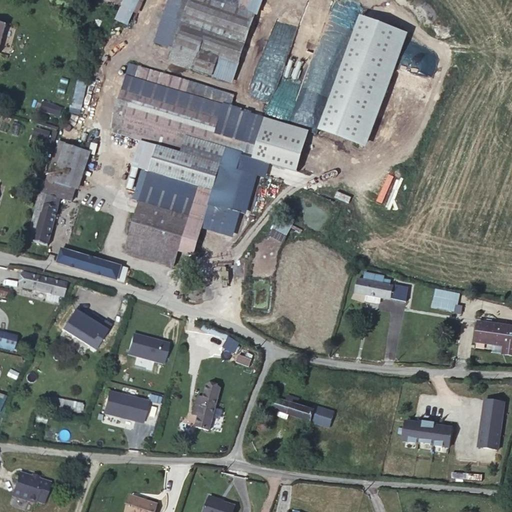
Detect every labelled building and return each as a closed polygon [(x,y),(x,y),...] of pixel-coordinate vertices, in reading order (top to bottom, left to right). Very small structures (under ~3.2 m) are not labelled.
[(139,0),(124,0),(116,19),(128,25),(139,0)] [(231,82),(254,15),(209,0),(170,0),(156,42),(174,48),(170,61),(231,82)] [(209,0),(254,15),(259,0),(209,0)] [(354,11),(318,128),(367,144),(404,27),(354,11)] [(311,92),(330,49),(317,44),(298,87),(311,92)] [(227,117),(234,95),(142,68),(138,80),(126,77),(115,115),(112,132),(131,138),(133,133),(159,141),(158,145),(183,153),(188,137),(228,148),(240,152),(248,124),(227,117)] [(77,78),(68,111),(79,114),(88,81),(77,78)] [(262,88),(257,109),(289,117),(294,96),(262,88)] [(49,132),(35,128),(30,142),(45,146),(49,132)] [(215,191),(228,148),(188,137),(183,153),(182,154),(158,146),(150,172),(215,191)] [(90,152),(58,143),(47,180),(79,189),(90,152)] [(235,169),(240,152),(228,148),(215,191),(213,196),(211,204),(222,208),(234,169),(235,169)] [(240,213),(252,174),(235,169),(234,169),(222,208),(240,213)] [(132,199),(140,202),(148,177),(140,175),(132,199)] [(211,204),(213,196),(148,177),(140,202),(201,220),(206,221),(211,204)] [(48,246),(61,199),(71,202),(74,190),(45,182),(42,193),(40,192),(35,210),(42,212),(34,241),(33,242),(48,246)] [(140,202),(125,252),(174,266),(179,250),(191,254),(201,220),(140,202)] [(42,212),(35,210),(27,240),(34,241),(42,212)] [(276,216),(269,234),(277,237),(279,232),(286,235),(291,222),(276,216)] [(121,267),(62,249),(57,263),(117,280),(121,267)] [(127,268),(121,267),(117,280),(123,282),(127,268)] [(390,286),(391,281),(384,279),(384,277),(365,273),(364,280),(358,279),(355,293),(367,295),(366,301),(377,303),(378,297),(390,300),(391,299),(406,302),(408,290),(390,286)] [(65,284),(24,274),(21,287),(47,293),(46,300),(58,303),(59,296),(62,296),(65,284)] [(253,307),(266,308),(268,284),(254,283),(253,307)] [(12,291),(0,288),(0,293),(11,296),(12,291)] [(454,306),(455,302),(438,299),(436,309),(454,312),(454,306)] [(454,312),(453,313),(460,314),(461,315),(463,307),(462,307),(454,306),(454,312)] [(110,325),(92,314),(88,320),(74,311),(63,330),(89,346),(92,340),(99,344),(110,325)] [(511,328),(506,328),(495,326),(478,323),(475,343),(492,346),(503,348),(502,356),(511,357),(511,328)] [(131,331),(124,353),(162,363),(168,341),(131,331)] [(16,336),(0,332),(0,347),(12,351),(16,336)] [(228,338),(223,347),(236,354),(241,345),(228,338)] [(503,348),(492,346),(491,354),(502,356),(503,348)] [(238,355),(236,362),(249,367),(252,360),(251,360),(245,357),(238,355)] [(220,389),(207,385),(204,398),(198,396),(193,414),(199,416),(196,427),(209,431),(209,429),(221,433),(223,423),(211,420),(215,408),(220,389)] [(101,393),(98,402),(104,404),(107,394),(101,393)] [(286,402),(275,399),(272,409),(279,412),(289,415),(330,427),(334,413),(315,407),(314,411),(297,406),(299,400),(288,396),(286,402)] [(480,397),(477,446),(499,448),(502,398),(480,397)] [(80,412),(82,404),(51,398),(50,406),(80,412)] [(98,402),(94,413),(100,415),(104,404),(98,402)] [(448,445),(450,421),(402,418),(400,441),(448,445)] [(31,477),(19,474),(12,495),(26,499),(27,501),(33,503),(35,502),(36,500),(43,502),(50,483),(38,480),(38,478),(31,476),(31,477)] [(128,511),(133,497),(131,496),(125,511),(128,511)] [(154,511),(157,505),(133,497),(128,511),(154,511)] [(210,497),(204,511),(232,511),(235,506),(219,501),(220,500),(210,497)]
